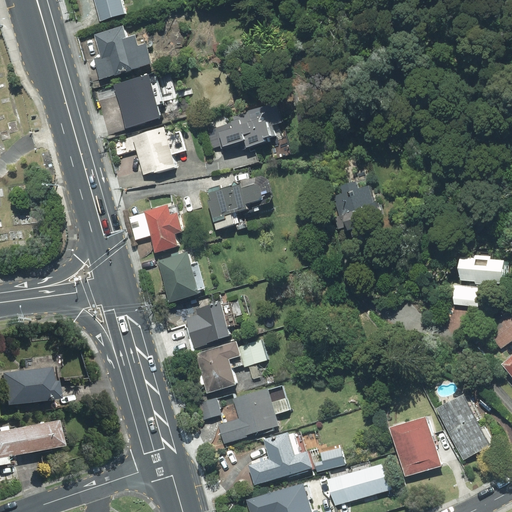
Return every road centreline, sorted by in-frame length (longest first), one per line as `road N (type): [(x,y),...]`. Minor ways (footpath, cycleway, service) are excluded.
road 1 (primary): [(36,0),(98,224)]
road 2 (residential): [(168,461),(25,511)]
road 3 (primary): [(138,369),(79,313),(15,296)]
